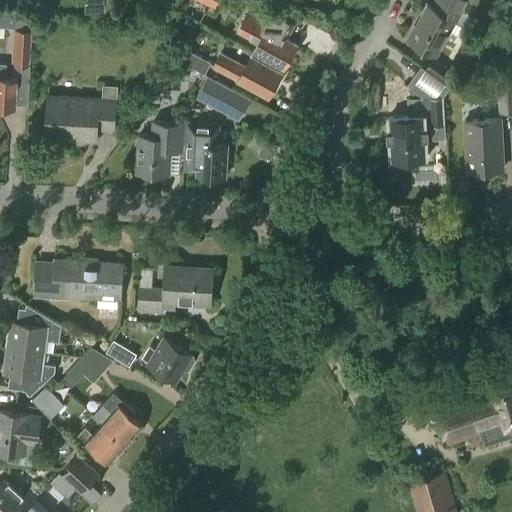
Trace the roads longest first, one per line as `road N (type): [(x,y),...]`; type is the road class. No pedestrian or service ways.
road 1 (residential): [(104,511),(147,470),(226,363),(264,296),(275,213)]
road 2 (residential): [(275,213),(0,199)]
road 3 (residential): [(346,214),(346,86),(392,0)]
road 4 (residential): [(346,214),(511,225)]
